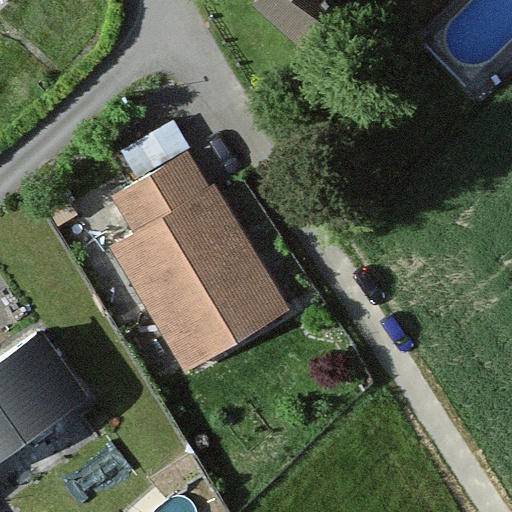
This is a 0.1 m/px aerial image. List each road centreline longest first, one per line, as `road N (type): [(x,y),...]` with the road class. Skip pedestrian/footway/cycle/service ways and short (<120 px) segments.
road 1 (track): [(172,16),(491,511)]
road 2 (residential): [(172,16),(0,177)]
